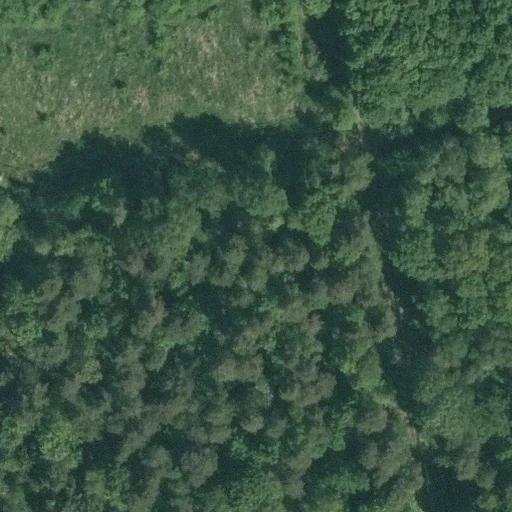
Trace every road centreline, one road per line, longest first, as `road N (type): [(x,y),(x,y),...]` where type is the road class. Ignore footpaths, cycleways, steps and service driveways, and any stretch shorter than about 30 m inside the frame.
road 1 (track): [(338,0),(422,511)]
road 2 (track): [(511,111),(475,105),(463,89),(457,0)]
